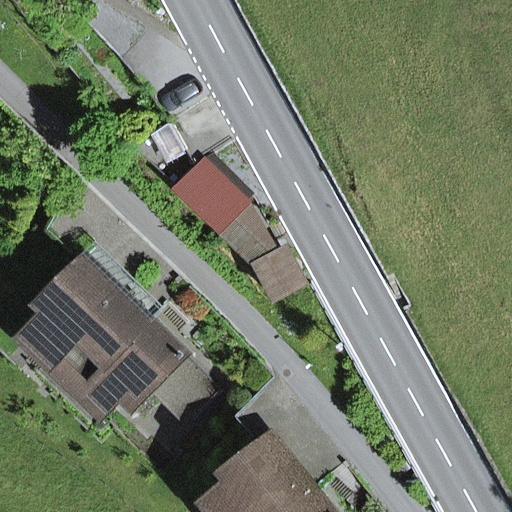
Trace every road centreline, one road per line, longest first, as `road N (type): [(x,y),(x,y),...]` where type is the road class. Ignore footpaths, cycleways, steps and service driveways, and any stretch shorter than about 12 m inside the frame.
road 1 (residential): [(405,511),(293,367),(0,77)]
road 2 (primary): [(197,0),(477,511)]
